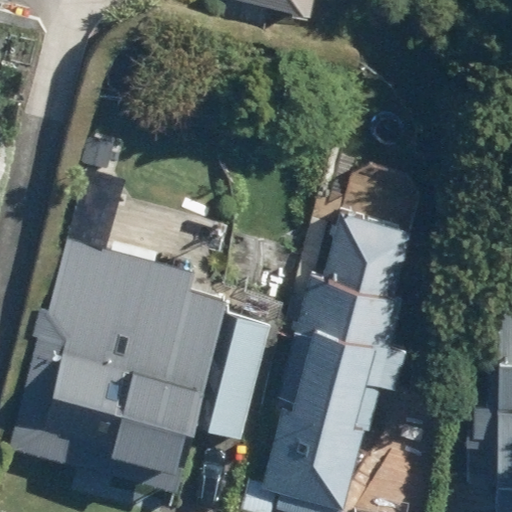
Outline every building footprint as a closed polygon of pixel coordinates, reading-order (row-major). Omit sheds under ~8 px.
[(234,0),(306,13),(308,0),(234,0)] [(308,271),(259,485),(278,490),(274,507),(294,511),(341,511),(361,429),(366,430),(378,381),(393,385),(402,344),(387,340),(398,291),(394,290),(409,224),(336,208),(321,273),(308,271)] [(192,267),(64,233),(45,305),(38,303),(30,333),(37,335),(8,445),(174,488),(224,297),(187,288),(192,267)] [(495,481),(494,511),(511,511),(511,274),(495,274),(495,353),(483,353),(483,396),(470,396),(470,434),(483,434),(483,481),(495,481)] [(234,312),(203,429),(237,438),(267,320),(234,312)] [(408,511),(348,501),(346,511),(408,511)]
